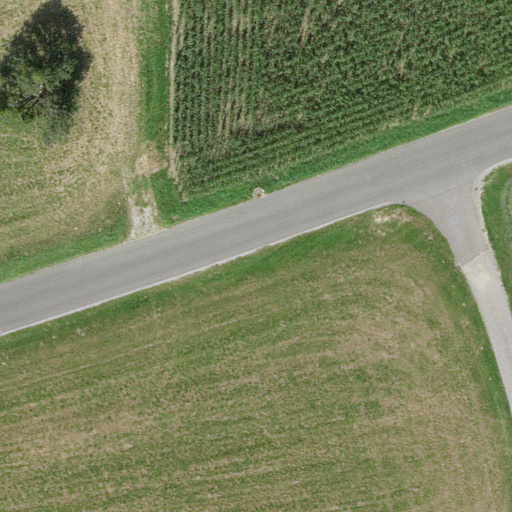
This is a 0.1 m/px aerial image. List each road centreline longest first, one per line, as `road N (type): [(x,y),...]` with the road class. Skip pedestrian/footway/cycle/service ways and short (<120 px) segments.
road 1 (unclassified): [(511,145),(0,307)]
road 2 (track): [(430,170),(511,366)]
